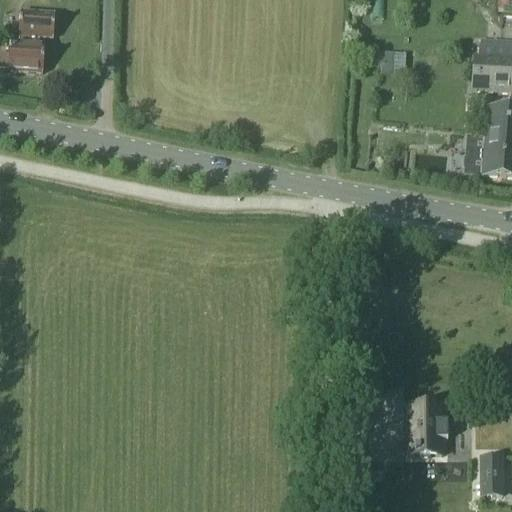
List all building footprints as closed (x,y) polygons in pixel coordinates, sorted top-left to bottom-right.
[(511,0),(499,0),(500,16),(511,15),(511,0)] [(53,43),(54,16),(21,15),(19,45),(10,45),(10,50),(9,50),(9,59),(0,58),(0,74),(8,75),(8,76),(43,78),(44,47),(39,47),(39,42),(53,43)] [(511,33),(502,33),(502,41),(511,41),(511,33)] [(511,46),(480,44),(479,52),(473,51),(470,96),(511,98),(511,46)] [(373,57),(372,72),(381,72),(380,81),(392,82),(393,57),(381,57),(373,57)] [(471,154),(474,154),(472,180),(481,180),(511,181),(511,115),(486,113),(484,143),(473,142),(471,154)] [(459,338),(459,297),(370,297),(370,338),(459,338)] [(506,375),(505,321),(485,321),(487,376),(506,375)] [(442,427),(442,411),(405,411),(405,430),(404,430),(404,438),(405,438),(405,460),(442,460),(442,444),(445,444),(445,427),(442,427)] [(501,500),(501,463),(480,463),(480,500),(501,500)]
